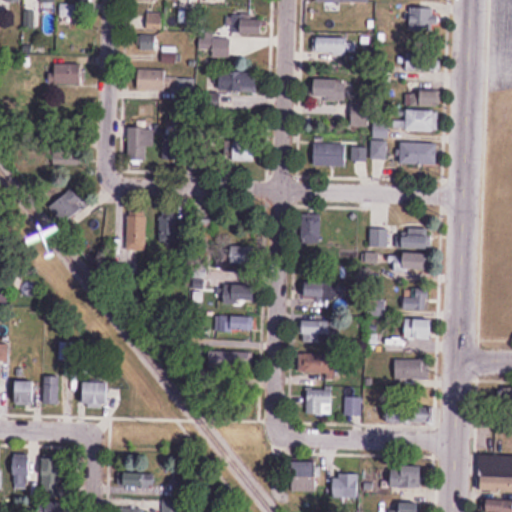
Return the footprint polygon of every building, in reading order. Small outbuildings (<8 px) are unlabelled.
[(435,32),(435,7),(410,7),(410,32),(435,32)] [(163,31),(163,13),(148,13),(148,31),(163,31)] [(232,16),(232,34),(267,34),(267,16),(232,16)] [(155,36),(138,36),(138,51),(155,51),(155,36)] [(316,54),(357,54),(357,38),(316,38),(316,54)] [(199,39),(199,57),(232,57),(232,39),(199,39)] [(177,47),(161,47),(161,63),(177,63),(177,47)] [(407,71),(443,71),(443,53),(407,53),(407,71)] [(57,84),(85,84),(85,66),(57,66),(57,84)] [(166,69),(140,68),(139,89),(176,90),(176,102),(194,102),(194,78),(166,78),(166,69)] [(220,92),(259,92),(259,72),(220,72),(220,92)] [(351,99),(351,80),(314,80),(314,99),(351,99)] [(354,126),(369,126),(369,103),(354,103),(354,126)] [(407,110),(407,131),(439,131),(439,110),(407,110)] [(388,123),(374,123),(374,137),(388,137),(388,123)] [(129,127),(129,161),(149,161),(149,127),(129,127)] [(163,161),(186,161),(186,134),(163,134),(163,161)] [(236,161),(256,161),(257,140),(236,140),(236,161)] [(388,159),(388,142),(371,142),(371,159),(388,159)] [(439,164),(439,143),(402,143),(402,164),(439,164)] [(313,166),(347,166),(347,145),(313,145),(313,166)] [(54,162),(76,169),(78,162),(56,156),(54,162)] [(63,224),(86,206),(72,189),(49,206),(63,224)] [(127,250),(146,250),(147,210),(127,210),(127,250)] [(179,212),(161,212),(161,247),(179,247),(179,212)] [(324,215),(305,213),(303,236),(322,238),(324,215)] [(402,229),(402,248),(431,248),(431,229),(402,229)] [(388,247),(388,230),(371,230),(371,247),(388,247)] [(232,264),(255,266),(257,248),(234,246),(232,264)] [(431,271),(431,254),(396,254),(396,271),(431,271)] [(245,285),(245,274),(224,273),(224,301),(259,302),(259,285),(245,285)] [(335,282),(307,282),(307,299),(335,299),(335,282)] [(402,310),(426,310),(426,292),(402,292),(402,310)] [(255,331),(255,316),(217,316),(217,331),(255,331)] [(406,339),(435,339),(435,320),(406,319),(406,339)] [(332,321),(303,321),(303,343),(332,343),(332,321)] [(253,351),(209,351),(209,368),(253,368),(253,351)] [(299,353),(299,373),(335,373),(335,353),(299,353)] [(429,360),(396,360),(396,379),(429,379),(429,360)] [(61,403),(61,375),(45,375),(45,403),(61,403)] [(39,381),(17,381),(17,404),(39,404),(39,381)] [(111,382),(86,382),(86,407),(111,407),(111,382)] [(305,414),(327,414),(327,403),(334,403),(334,388),(305,388),(305,414)] [(346,416),(362,416),(362,397),(346,397),(346,416)] [(435,424),(435,407),(388,407),(388,424),(435,424)] [(13,454),(13,486),(32,486),(32,454),(13,454)] [(73,499),(72,454),(44,455),(45,499),(73,499)] [(484,491),(511,491),(511,456),(484,456),(484,491)] [(292,490),(317,490),(317,462),(292,462),(292,490)] [(391,470),(391,489),(424,489),(424,466),(406,466),(406,470),(391,470)] [(158,488),(158,473),(127,473),(127,488),(158,488)] [(332,474),(332,497),(357,497),(357,474),(332,474)] [(171,499),(164,499),(163,511),(186,511),(188,480),(172,479),(171,499)] [(511,511),(511,499),(489,499),(488,511),(511,511)]
